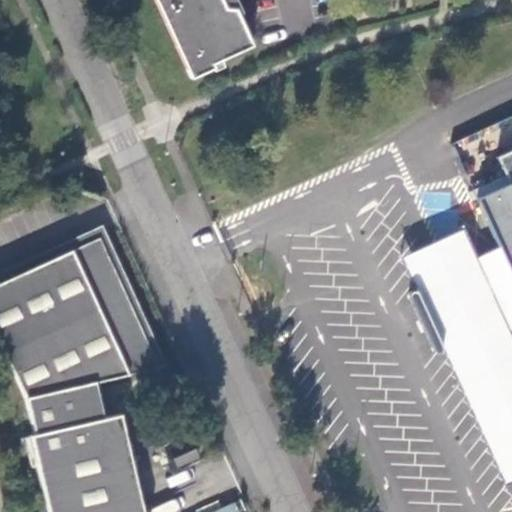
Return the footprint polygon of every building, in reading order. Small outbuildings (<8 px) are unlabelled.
[(153,0),(189,77),(211,67),(210,63),(250,45),(233,8),(225,7),(225,0),(153,0)] [(503,174),(473,188),(478,197),(507,183),(503,174)] [(511,186),(481,201),(504,250),(511,268),(511,186)] [(511,333),(511,268),(504,250),(480,261),(467,233),(403,259),(507,487),(511,484),(511,334),(511,333)] [(95,238),(0,280),(0,351),(22,399),(31,434),(26,435),(44,511),(140,511),(116,413),(100,417),(91,382),(154,367),(95,238)] [(176,471),(198,462),(191,446),(170,455),(176,471)]
